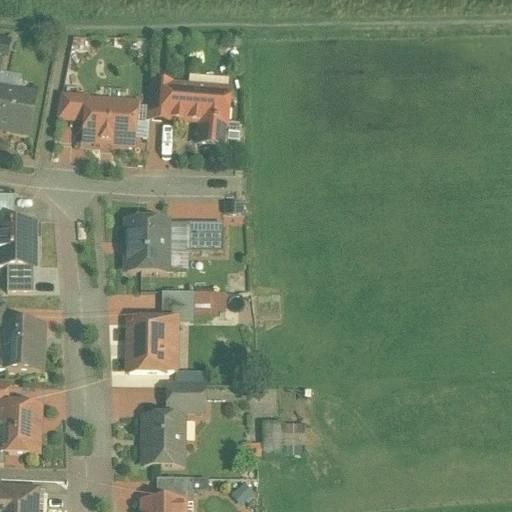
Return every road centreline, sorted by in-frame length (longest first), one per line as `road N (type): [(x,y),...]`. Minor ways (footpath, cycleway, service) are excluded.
road 1 (residential): [(91,511),(76,183)]
road 2 (residential): [(76,183),(239,188)]
